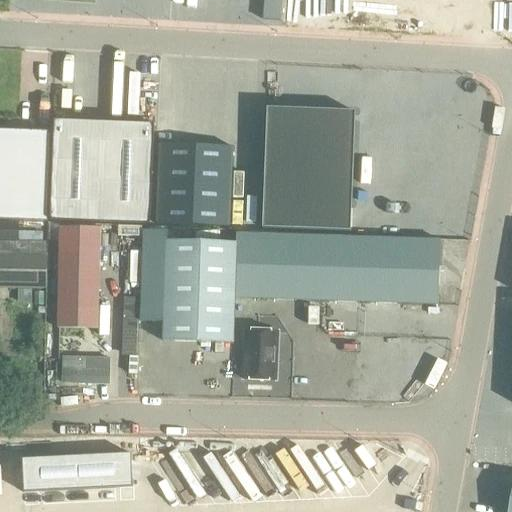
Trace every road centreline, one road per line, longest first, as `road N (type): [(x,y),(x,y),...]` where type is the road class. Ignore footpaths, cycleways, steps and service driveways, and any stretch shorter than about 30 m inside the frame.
road 1 (unclassified): [(0,37),(511,64)]
road 2 (unclassified): [(0,420),(461,424)]
road 3 (unclassified): [(461,424),(511,136)]
